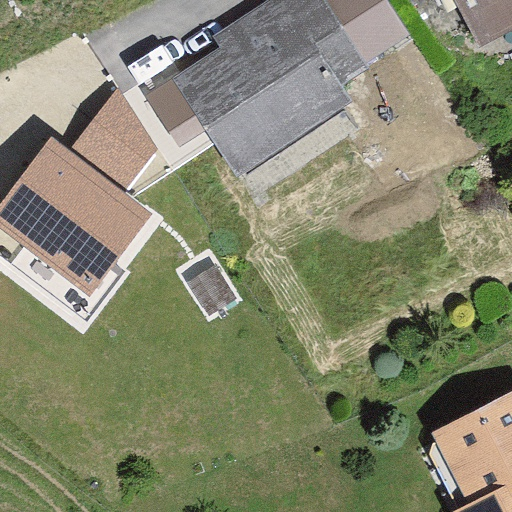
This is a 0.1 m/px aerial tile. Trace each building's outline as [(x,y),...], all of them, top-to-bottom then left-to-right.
[(219,48),(146,97),(180,148),(205,131),(238,179),(351,103),(341,87),(413,38),(387,0),(268,0),(212,38),(219,48)] [(511,0),(454,0),(479,47),(511,30),(511,0)] [(52,136),(0,206),(0,227),(91,297),(153,214),(126,192),(159,149),(120,88),(70,150),(52,136)] [(188,282),(211,316),(237,299),(214,265),(188,282)] [(511,511),(511,392),(432,433),(468,505),(454,511),(511,511)]
